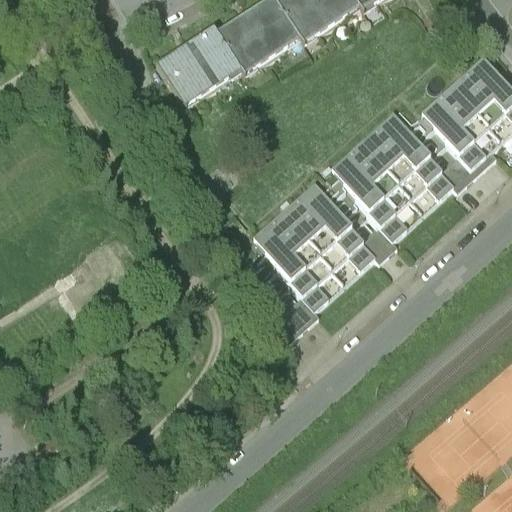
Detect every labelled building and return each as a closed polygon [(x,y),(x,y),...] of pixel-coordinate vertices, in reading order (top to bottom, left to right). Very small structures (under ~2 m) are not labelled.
[(52,0),(79,41),(99,31),(78,0),(52,0)] [(290,0),(275,10),(299,51),(302,56),(358,19),(346,0),(290,0)] [(346,0),(358,19),(361,24),(398,0),(346,0)] [(215,42),(240,83),(243,88),(299,51),(275,10),(272,6),(247,21),(243,24),(239,26),(215,42)] [(179,59),(155,74),(183,118),(240,83),(215,42),(212,38),(184,56),(179,59)] [(452,93),(505,156),(511,149),(511,99),(510,98),(490,75),(483,68),(452,93)] [(505,156),(452,93),(414,127),(430,148),(466,189),(505,156)] [(356,151),(424,224),(458,196),(419,152),(403,134),(391,121),(356,151)] [(424,224),(356,151),(324,180),(350,208),(392,252),(424,224)] [(282,223),(343,290),(373,263),(339,223),(313,196),(298,209),(297,210),(282,223)] [(343,290),(282,223),(253,248),(276,275),(314,318),(343,290)]
